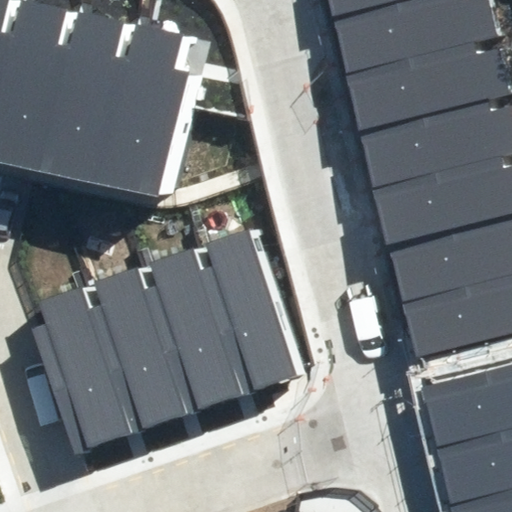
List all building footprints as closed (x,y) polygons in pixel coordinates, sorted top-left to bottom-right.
[(0,0),(0,157),(7,159),(40,0),(0,0)] [(40,0),(7,159),(65,171),(98,10),(50,0),(40,0)] [(342,0),(346,15),(404,0),(342,0)] [(490,0),(404,0),(346,15),(362,72),(500,35),(490,0)] [(65,171),(122,183),(156,22),(98,10),(65,171)] [(122,183),(179,195),(206,70),(192,67),(199,31),(156,22),(122,183)] [(511,79),(500,35),(362,72),(377,129),(511,92),(511,79)] [(511,92),(377,129),(392,186),(511,153),(511,92)] [(511,153),(392,186),(407,242),(511,214),(511,153)] [(511,214),(407,242),(423,299),(511,275),(511,214)] [(258,396),(313,376),(261,230),(206,250),(258,396)] [(203,415),(258,396),(206,250),(151,269),(203,415)] [(148,434),(203,415),(151,269),(96,289),(148,434)] [(511,275),(423,299),(438,356),(511,336),(511,275)] [(94,454),(148,434),(96,289),(53,304),(60,325),(49,329),(94,454)] [(511,371),(443,390),(458,445),(511,430),(511,371)] [(511,430),(458,445),(473,501),(511,490),(511,430)] [(511,511),(511,490),(473,501),(475,511),(511,511)]
